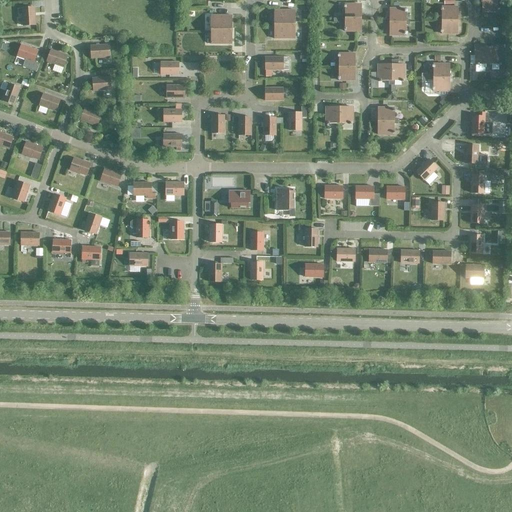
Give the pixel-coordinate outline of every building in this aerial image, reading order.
[(502,0),(481,0),(482,12),(498,13),(498,11),(499,11),(499,9),(498,9),(498,2),(502,2),(502,0)] [(340,19),(361,19),(361,5),(345,5),(345,7),(343,7),(343,9),(345,9),(345,16),(340,16),(340,19)] [(22,9),(17,10),(18,15),(22,14),(23,26),(35,26),(34,8),(22,9)] [(437,18),(437,21),(457,21),(457,8),(441,8),(441,9),(440,9),(440,11),(441,11),(441,18),(437,18)] [(389,9),(389,23),(409,23),(409,20),(405,20),(405,13),(406,13),(406,11),(405,11),(405,10),(389,9)] [(274,11),(274,28),(284,28),(284,23),(295,23),(295,11),(274,11)] [(210,16),(210,33),(221,33),(221,28),(232,28),(232,16),(210,16)] [(361,19),(340,19),(340,21),(345,21),(344,29),(343,29),(343,31),(344,31),(344,32),(360,32),(361,19)] [(457,21),(437,21),(437,24),(441,24),(441,31),(440,31),(440,33),(441,33),(441,35),(457,35),(457,21)] [(284,28),(274,28),(274,39),(295,39),(295,23),(284,23),(284,28)] [(409,23),(389,23),(389,36),(405,36),(405,35),(406,35),(406,33),(405,33),(405,26),(409,26),(409,23)] [(221,33),(210,33),(210,45),(232,45),(232,28),(221,28),(221,33)] [(125,39),(116,39),(117,50),(120,50),(126,49),(125,47),(125,39)] [(3,42),(0,50),(6,52),(8,44),(3,42)] [(21,45),(17,57),(25,60),(23,68),(22,68),(36,73),(39,65),(33,63),(38,51),(21,45)] [(90,47),(91,59),(109,58),(108,46),(90,47)] [(488,69),(488,49),(475,49),(475,65),(476,65),(476,66),(478,66),(478,65),(485,65),(485,69),(488,69)] [(502,49),(488,49),(488,69),(491,69),(491,65),(498,65),(498,66),(500,66),(500,65),(502,65),(502,49)] [(52,71),(61,74),(63,68),(67,56),(51,50),(46,62),(55,65),(52,71)] [(334,68),(354,68),(354,55),(338,54),(338,56),(337,56),(337,58),(338,58),(338,65),(334,65),(334,67),(334,68)] [(283,58),(265,58),(265,71),(265,77),(271,77),(271,71),(283,71),(283,58)] [(398,61),(391,61),(391,65),(391,85),(391,88),(390,93),(395,93),(395,88),(394,88),(394,85),(394,81),(401,81),(401,83),(403,83),(403,81),(404,81),(404,65),(398,65),(398,61)] [(160,63),(160,75),(178,76),(178,63),(160,63)] [(391,85),(391,65),(378,65),(377,81),(379,81),(379,82),(381,83),(381,81),(388,81),(388,85),(391,85)] [(429,76),(429,78),(449,79),(449,65),(433,65),(433,66),(432,66),(432,68),(433,68),(433,76),(429,76)] [(354,68),(334,68),(334,71),(338,71),(338,78),(337,78),(337,80),(338,80),(338,81),(354,81),(354,68)] [(92,79),(93,92),(111,90),(110,78),(92,79)] [(449,79),(429,78),(429,81),(433,81),(433,88),(432,88),(432,90),(433,91),(433,92),(449,92),(449,79)] [(22,80),(20,86),(27,88),(29,83),(22,80)] [(2,101),(14,105),(20,89),(8,84),(2,101)] [(166,86),(166,99),(184,99),(184,86),(166,86)] [(265,89),(265,101),(283,101),(283,89),(265,89)] [(60,100),(43,94),(39,106),(56,112),(60,100)] [(444,99),(439,104),(442,108),(448,103),(444,99)] [(181,123),(181,105),(175,105),(175,110),(163,110),(163,123),(181,123)] [(289,113),(288,131),(301,131),(301,118),(306,118),(306,108),(301,108),(301,113),(289,113)] [(339,128),(339,108),(325,108),(325,124),(327,124),(327,125),(329,125),(329,124),(336,124),(336,128),(339,128)] [(339,108),(339,128),(342,128),(342,124),(349,124),(349,125),(351,125),(351,124),(352,124),(352,108),(339,108)] [(101,115),(85,109),(80,121),(97,127),(101,115)] [(377,109),(377,122),(398,122),(398,119),(393,119),(393,112),(395,112),(395,110),(393,110),(393,109),(377,109)] [(472,117),(471,135),(484,135),(491,135),(492,123),(484,123),(484,117),(484,114),(479,113),(478,117),(472,117)] [(211,134),(224,134),(224,116),(211,116),(211,134)] [(238,118),(238,136),(251,136),(251,118),(238,118)] [(276,118),(263,118),(263,136),(275,136),(275,125),(282,125),(282,119),(276,119),(276,118)] [(422,119),(418,122),(422,127),(426,123),(422,119)] [(398,122),(377,122),(377,135),(393,136),(393,134),(395,134),(395,132),(393,132),(393,125),(397,125),(398,122)] [(0,146),(9,150),(13,138),(0,133),(0,146)] [(181,148),(181,135),(163,135),(163,148),(176,148),(177,148),(180,148),(181,148)] [(26,143),(22,155),(38,161),(43,149),(26,143)] [(465,146),(465,164),(486,165),(486,154),(478,153),(478,147),(465,146)] [(74,159),(69,171),(86,177),(90,165),(74,159)] [(415,172),(424,181),(437,169),(428,160),(415,172)] [(104,170),(100,182),(117,188),(121,176),(104,170)] [(33,171),(30,177),(36,180),(39,173),(33,171)] [(503,172),(491,172),(491,180),(503,180),(503,172)] [(472,176),(471,194),(490,194),(490,182),(484,182),(484,176),(472,176)] [(17,182),(11,199),(23,203),(29,186),(17,182)] [(166,183),(165,196),(183,196),(183,183),(166,183)] [(151,193),(151,184),(133,184),(133,187),(127,187),(127,195),(133,195),(133,196),(148,196),(148,199),(154,199),(154,193),(151,193)] [(324,187),(324,199),(342,200),(342,187),(324,187)] [(355,187),(355,200),(369,200),(369,207),(379,207),(379,195),(373,195),(373,187),(355,187)] [(386,188),(386,200),(404,200),(404,188),(386,188)] [(441,188),(441,197),(449,197),(449,188),(441,188)] [(276,211),(288,211),(289,211),(289,210),(293,210),(293,190),(276,190),(276,211)] [(230,204),(230,209),(250,209),(250,208),(248,208),(248,204),(250,204),(250,192),(229,192),(229,204),(230,204)] [(54,195),(48,211),(60,216),(66,199),(54,195)] [(208,202),(204,202),(204,213),(208,213),(208,218),(216,218),(217,210),(208,209),(208,202)] [(444,204),(431,203),(431,221),(443,221),(444,204)] [(471,206),(470,224),(483,224),(483,206),(471,206)] [(89,214),(83,231),(95,235),(101,218),(89,214)] [(136,221),(132,221),(130,223),(130,227),(132,229),(136,229),(136,238),(148,238),(149,221),(136,220),(136,221)] [(170,223),(170,240),(183,240),(183,222),(170,223)] [(209,225),(209,243),(222,243),(222,225),(221,225),(209,225)] [(305,230),(304,248),(317,248),(317,230),(305,230)] [(0,245),(9,246),(10,233),(0,232),(0,245)] [(21,233),(21,246),(39,246),(39,234),(21,233)] [(250,233),(250,251),(263,251),(263,233),(250,233)] [(470,236),(469,254),(482,254),(482,236),(470,236)] [(53,240),(52,253),(70,254),(71,241),(53,240)] [(82,260),(82,263),(86,263),(86,260),(99,261),(100,248),(82,247),(82,260)] [(337,250),(336,262),(354,263),(354,250),(337,250)] [(369,250),(368,263),(386,263),(386,251),(369,250)] [(401,251),(400,264),(418,264),(418,252),(401,251)] [(450,252),(432,252),(432,265),(450,265),(450,252)] [(130,254),(129,267),(147,267),(147,254),(130,254)] [(250,263),(250,281),(262,281),(263,263),(250,263)] [(209,265),(208,283),(221,283),(221,265),(209,265)] [(323,265),(305,265),(305,278),(322,278),(323,265)] [(465,266),(465,279),(483,279),(483,266),(465,266)]
